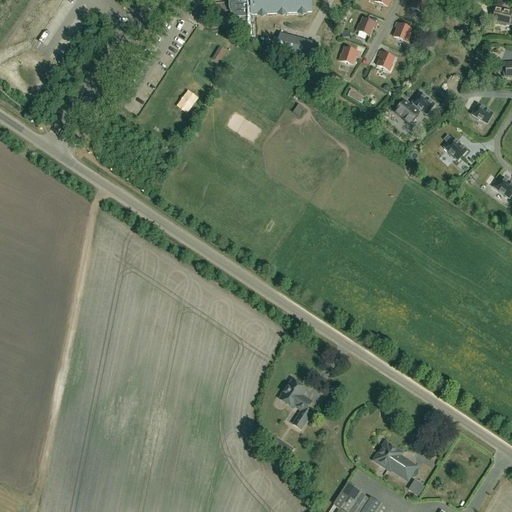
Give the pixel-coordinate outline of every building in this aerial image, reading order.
[(311,12),(310,0),(230,0),(231,1),(238,4),(244,0),(245,0),(246,15),(252,15),(257,15),(262,18),(266,15),(277,14),(282,17),(286,14),(297,13),(302,16),(306,13),(311,12)] [(423,14),(426,7),(425,7),(428,0),(426,0),(413,0),(410,9),(423,14)] [(508,25),(511,12),(496,9),(493,22),(508,25)] [(481,19),(475,17),(473,24),(479,26),(481,19)] [(376,29),(377,25),(363,19),(360,25),(359,25),(357,32),(370,37),(373,28),(376,29)] [(407,43),(409,36),(411,29),(397,24),(395,27),(397,28),(394,37),(407,43)] [(318,45),(280,34),(276,46),(275,50),(289,54),(314,60),(318,45)] [(226,51),(219,47),(212,60),(218,63),(226,51)] [(358,57),(359,53),(344,49),(342,55),(341,55),(339,62),(353,66),(356,56),(358,57)] [(390,72),(393,65),(392,65),(395,59),(380,52),(379,56),(381,57),(377,66),(390,72)] [(436,106),(420,93),(412,103),(413,105),(411,107),(404,102),(396,112),(410,124),(419,114),(417,113),(420,110),(427,116),(436,106)] [(487,125),(493,115),(483,109),(478,106),(472,116),(476,118),(487,125)] [(444,149),(458,162),(467,152),(453,139),(444,149)] [(511,195),(511,185),(502,178),(494,188),(509,199),(511,195)] [(284,391),(282,395),(282,397),(280,401),(293,410),(295,407),(301,411),(302,412),(293,425),(300,430),(311,412),(307,410),(311,403),(301,397),(305,390),(292,381),(286,391),(284,391)] [(407,481),(416,468),(404,460),(400,457),(402,454),(399,452),(392,448),(386,443),(382,450),(376,458),(377,464),(388,471),(390,468),(396,472),(395,473),(407,481)] [(281,453),(288,457),(292,450),(286,446),(281,453)] [(359,511),(368,499),(361,494),(361,493),(347,484),(334,505),(345,511),(359,511)] [(389,511),(371,500),(362,511),(389,511)]
